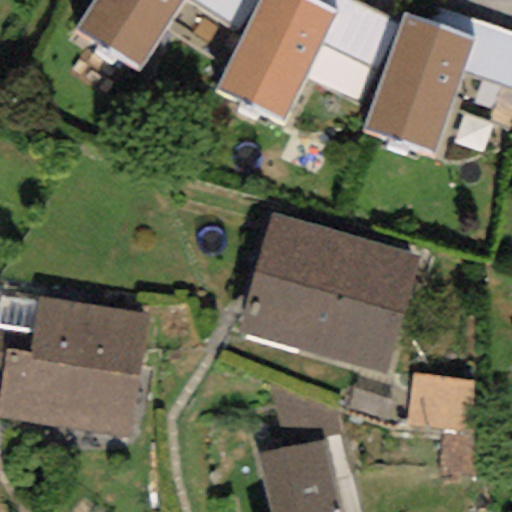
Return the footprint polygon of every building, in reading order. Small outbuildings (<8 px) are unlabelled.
[(93,0),(73,32),(137,73),(183,0),(93,0)] [(252,0),(190,0),(234,28),(252,0)] [(314,1),(310,0),(256,0),(211,91),(281,126),(304,77),(337,13),(314,1)] [(395,24),(348,0),(314,0),(314,1),(337,13),(304,77),(355,103),(395,24)] [(511,31),(439,5),(432,24),(473,39),(462,71),(511,89),(511,31)] [(432,24),(403,14),(362,132),(433,156),(462,71),(473,39),(432,24)] [(269,214),(238,334),(388,373),(419,253),(269,214)] [(147,313),(37,298),(29,354),(5,350),(0,389),(0,417),(131,435),(147,313)] [(465,430),(473,385),(415,375),(407,420),(465,430)] [(341,511),(325,440),(257,455),(269,511),(341,511)]
